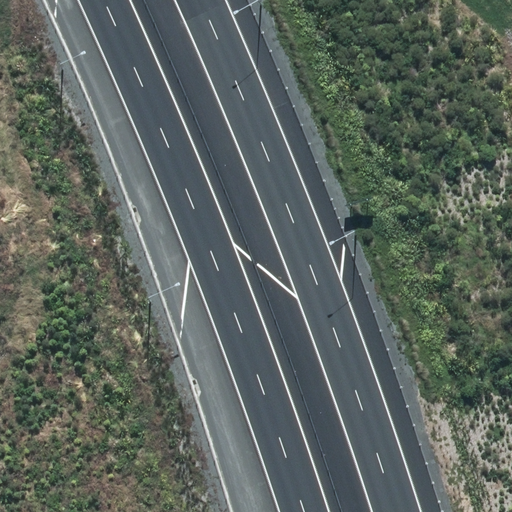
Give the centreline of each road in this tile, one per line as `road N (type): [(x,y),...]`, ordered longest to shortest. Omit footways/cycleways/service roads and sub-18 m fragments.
road 1 (motorway): [(304,511),(194,209),(102,0)]
road 2 (motorway): [(199,0),(363,403),(395,511)]
